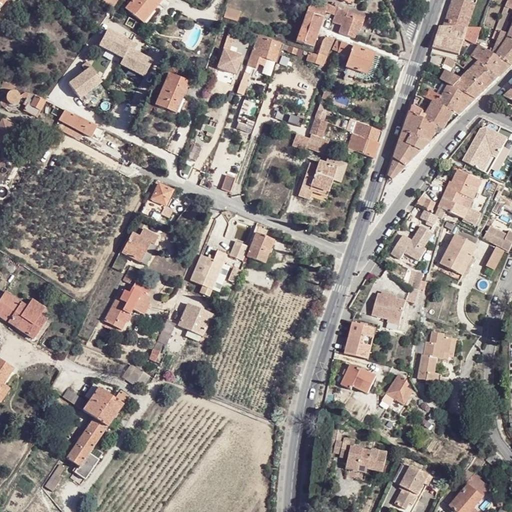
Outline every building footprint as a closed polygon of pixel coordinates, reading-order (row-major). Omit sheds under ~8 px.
[(161,0),(130,0),(123,9),(144,26),(155,12),(153,10),(161,0)] [(310,0),(309,0),(305,13),(322,18),(324,13),(333,16),(336,9),(314,2),(310,0)] [(451,0),(444,26),(467,28),(475,3),(463,0),(451,0)] [(511,0),(507,0),(503,12),(509,14),(511,5),(511,0)] [(240,12),(226,7),(223,17),(237,21),(240,12)] [(339,27),(337,34),(353,39),(356,30),(359,31),(363,18),(336,9),(333,16),(331,23),(339,27)] [(305,13),(294,42),(311,48),(322,18),(305,13)] [(501,16),(496,29),(502,31),(505,33),(508,23),(506,22),(507,18),(501,16)] [(97,29),(100,24),(95,21),(91,26),(97,29)] [(444,26),(439,26),(432,49),(459,56),(463,40),(467,28),(444,26)] [(475,45),(481,28),(467,28),(463,40),(475,45)] [(128,49),(132,41),(105,29),(97,48),(121,58),(118,66),(144,78),(152,59),(128,49)] [(502,31),(496,29),(492,38),(497,41),(502,31)] [(492,51),(492,53),(493,54),(510,67),(511,64),(511,41),(507,39),(509,34),(505,33),(502,31),(497,41),(492,51)] [(234,36),(227,33),(221,50),(228,52),(232,42),(234,36)] [(279,44),(255,37),(244,66),(255,69),(257,65),(263,67),(265,60),(273,63),(279,44)] [(322,68),(332,41),(329,40),(325,39),(323,41),(321,42),(320,45),(319,50),(316,56),(307,53),(304,62),(322,68)] [(336,53),(339,44),(334,42),(331,51),(336,53)] [(339,44),(336,53),(334,58),(342,60),(344,56),(348,58),(344,69),(365,76),(372,55),(339,44)] [(292,48),(282,45),(280,50),(286,52),(285,53),(300,58),(301,52),(292,48)] [(478,63),(469,73),(468,74),(485,90),(499,78),(490,72),(491,70),(487,65),(493,54),(492,53),(489,52),(478,47),(471,57),(478,63)] [(510,67),(493,54),(487,65),(491,70),(490,72),(499,78),(510,67)] [(442,69),(452,72),(455,62),(445,58),(442,69)] [(66,83),(80,100),(101,82),(87,65),(66,83)] [(436,81),(437,79),(426,71),(424,71),(423,74),(436,81)] [(439,80),(443,82),(448,85),(456,77),(446,71),(439,80)] [(241,81),(239,81),(235,92),(242,95),(245,86),(242,85),(243,81),(246,82),(248,74),(243,73),(241,81)] [(176,78),(167,74),(154,106),(160,108),(169,92),(176,78)] [(453,88),(474,100),(485,90),(468,74),(453,88)] [(188,83),(176,78),(169,92),(160,108),(175,114),(188,83)] [(44,103),(2,82),(0,85),(0,91),(7,96),(0,102),(0,105),(4,110),(8,105),(10,106),(12,106),(14,106),(16,104),(18,101),(19,98),(25,101),(23,106),(25,107),(22,112),(36,119),(44,103)] [(426,98),(433,102),(459,116),(474,100),(453,88),(448,85),(443,82),(441,85),(446,87),(442,97),(430,91),(426,98)] [(511,90),(511,91),(496,103),(502,107),(508,99),(511,100),(511,90)] [(329,93),(323,91),(318,105),(324,107),(329,93)] [(424,97),(416,93),(414,100),(420,104),(424,97)] [(412,104),(410,112),(443,131),(459,116),(433,102),(425,114),(422,112),(423,110),(412,104)] [(59,120),(63,113),(54,108),(51,115),(59,120)] [(95,129),(64,111),(63,113),(59,120),(58,122),(89,139),(95,129)] [(406,122),(403,132),(409,134),(429,144),(430,143),(443,131),(410,112),(406,122)] [(320,121),(313,119),(307,137),(317,141),(325,123),(320,121)] [(24,132),(1,120),(0,121),(0,152),(9,157),(24,132)] [(354,123),(351,133),(357,135),(361,125),(354,123)] [(381,133),(361,125),(357,135),(358,135),(377,143),(381,133)] [(409,134),(403,132),(388,177),(392,180),(421,151),(407,145),(406,141),(409,134)] [(357,135),(351,133),(345,150),(351,153),(357,135)] [(429,144),(409,134),(406,141),(407,145),(421,151),(429,144)] [(377,143),(357,135),(351,153),(372,160),(377,143)] [(317,141),(307,137),(307,139),(302,150),(320,156),(325,143),(317,141)] [(312,171),(306,169),(305,174),(303,173),(296,192),(306,196),(308,189),(328,195),(336,172),(315,165),(312,171)] [(450,190),(447,189),(438,208),(464,221),(481,182),(458,172),(452,185),(450,190)] [(233,178),(225,176),(220,190),(228,192),(233,178)] [(148,201),(146,199),(143,205),(156,211),(158,205),(161,200),(166,202),(171,193),(156,186),(148,201)] [(326,203),(328,195),(308,189),(306,196),(326,203)] [(426,199),(421,197),(416,204),(422,208),(426,199)] [(435,203),(426,199),(422,208),(422,209),(431,213),(435,203)] [(163,208),(161,216),(169,218),(171,210),(163,208)] [(433,227),(438,218),(424,212),(420,220),(433,227)] [(511,245),(511,231),(509,230),(507,235),(490,227),(484,239),(509,251),(511,245)] [(423,248),(432,235),(420,228),(416,234),(419,236),(414,243),(411,242),(402,236),(391,255),(399,261),(404,253),(419,262),(425,251),(423,248)] [(120,254),(139,263),(149,244),(152,246),(157,238),(142,229),(138,238),(131,234),(120,254)] [(266,232),(257,229),(252,241),(249,247),(245,258),(263,265),(268,253),(270,254),(275,242),(263,238),(266,232)] [(472,257),(480,239),(478,238),(459,229),(441,266),(458,274),(467,255),(472,257)] [(416,234),(411,242),(414,243),(419,236),(416,234)] [(245,248),(233,243),(227,257),(240,262),(245,248)] [(477,263),(495,271),(504,252),(486,243),(477,263)] [(145,267),(155,247),(152,246),(149,244),(139,263),(145,267)] [(206,259),(197,255),(185,281),(200,287),(197,294),(207,298),(215,280),(220,265),(224,256),(220,255),(214,253),(212,258),(211,260),(206,259)] [(467,255),(458,274),(463,277),(469,264),(472,257),(467,255)] [(224,267),(220,265),(215,280),(218,281),(224,267)] [(128,284),(135,271),(127,268),(121,281),(128,284)] [(424,275),(415,272),(406,302),(415,304),(424,275)] [(150,291),(135,283),(128,294),(121,291),(117,299),(115,299),(103,322),(121,331),(132,310),(139,314),(145,302),(150,291)] [(312,293),(311,297),(320,299),(323,288),(314,286),(314,288),(312,293)] [(27,306),(5,292),(0,299),(0,318),(32,340),(39,330),(32,326),(39,315),(44,308),(31,300),(27,306)] [(382,296),(379,296),(374,315),(389,319),(400,322),(405,302),(395,299),(382,296)] [(149,304),(145,302),(139,314),(143,316),(149,304)] [(212,316),(185,305),(177,326),(203,337),(212,316)] [(46,320),(39,315),(32,326),(39,330),(46,320)] [(174,325),(165,321),(156,342),(165,347),(174,325)] [(344,355),(368,361),(376,328),(352,323),(344,355)] [(426,380),(425,384),(438,387),(441,376),(433,374),(436,359),(443,360),(445,354),(449,354),(452,340),(443,339),(443,334),(432,333),(430,344),(426,343),(423,355),(422,355),(418,378),(426,380)] [(296,345),(292,355),(301,358),(305,348),(296,345)] [(159,353),(152,350),(148,361),(154,364),(159,353)] [(0,388),(2,385),(12,370),(0,361),(0,388)] [(141,372),(130,365),(120,378),(133,387),(136,382),(143,386),(149,377),(141,372)] [(348,371),(346,375),(342,385),(351,390),(353,387),(367,394),(372,385),(374,386),(378,378),(351,365),(348,371)] [(382,403),(391,408),(395,400),(405,407),(414,392),(407,389),(409,386),(406,384),(407,382),(398,377),(382,403)] [(2,385),(0,388),(0,402),(9,390),(2,385)] [(86,403),(67,390),(62,397),(93,419),(65,459),(77,467),(74,472),(84,480),(98,461),(88,454),(128,397),(116,389),(110,397),(97,388),(86,403)] [(372,405),(367,413),(373,416),(378,408),(372,405)] [(348,455),(347,459),(345,468),(357,470),(358,467),(366,469),(382,472),(386,453),(370,450),(370,451),(353,447),(355,441),(344,439),(341,454),(348,455)] [(499,472),(504,465),(500,457),(494,451),(487,461),(499,472)] [(64,469),(58,465),(44,487),(51,492),(60,479),(58,477),(64,469)] [(404,487),(402,490),(394,505),(405,511),(409,502),(416,506),(428,484),(424,483),(429,475),(412,466),(401,485),(404,487)] [(468,485),(449,508),(454,511),(470,511),(472,509),(489,491),(472,476),(465,483),(468,485)] [(409,502),(405,511),(406,511),(412,511),(416,506),(409,502)]
